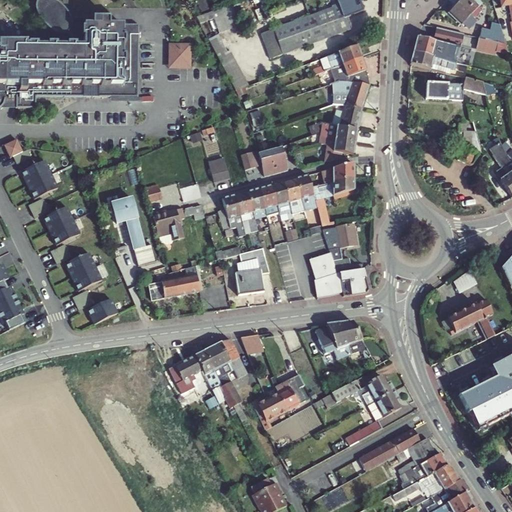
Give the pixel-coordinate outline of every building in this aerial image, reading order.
[(66,10),(59,3),(53,0),(37,0),(36,3),(36,8),(37,12),(42,21),(49,28),(60,33),(67,33),(73,40),(73,46),(26,45),(26,42),(0,41),(0,108),(1,108),(1,107),(2,107),(2,106),(3,106),(3,105),(16,105),(16,109),(36,109),(36,97),(96,98),(108,98),(138,98),(139,25),(109,24),(109,18),(71,18),(66,10)] [(302,17),(312,41),(351,28),(346,14),(360,9),(359,4),(363,3),(362,0),(336,0),(337,1),(330,4),(331,6),(302,17)] [(469,0),(460,0),(448,14),(461,26),(462,25),(465,27),(467,29),(470,28),(474,24),(473,18),(480,11),(477,9),(481,5),(475,0),(469,0)] [(511,0),(499,0),(501,8),(509,7),(511,23),(510,23),(511,34),(511,0)] [(240,28),(230,3),(197,16),(201,26),(214,21),(220,36),(240,28)] [(312,41),(302,17),(263,31),(271,55),(312,41)] [(503,45),(506,46),(500,26),(491,24),(489,31),(481,29),(479,39),(503,45)] [(417,38),(413,53),(451,63),(456,65),(464,35),(435,28),(432,42),(417,38)] [(236,91),(249,86),(230,51),(227,52),(218,36),(209,40),(210,42),(236,91)] [(503,45),(479,39),(476,49),(501,55),(503,45)] [(169,45),(169,69),(178,69),(178,45),(169,45)] [(178,69),(190,69),(190,45),(178,45),(178,69)] [(320,59),(325,71),(361,58),(357,45),(320,59)] [(501,55),(476,49),(476,52),(500,57),(501,55)] [(413,53),(410,65),(445,75),(446,70),(449,71),(451,63),(413,53)] [(353,82),(370,84),(361,58),(325,71),(318,74),(319,78),(324,77),(324,78),(327,77),(329,83),(332,82),(339,79),(337,73),(345,70),(349,81),(353,82)] [(485,96),(482,84),(465,80),(463,86),(426,84),(425,101),(462,102),(462,90),(485,96)] [(363,108),(370,84),(353,82),(345,105),(363,108)] [(482,84),(485,96),(494,94),(492,87),(482,84)] [(96,112),(108,112),(108,102),(108,98),(96,98),(96,112)] [(357,130),(363,108),(345,105),(340,128),(357,130)] [(481,155),(476,134),(465,133),(466,126),(458,125),(458,133),(463,134),(462,144),(481,155)] [(321,144),(326,144),(327,140),(355,142),(357,130),(340,128),(324,126),(323,137),(321,144)] [(16,140),(4,146),(10,159),(22,153),(16,140)] [(326,144),(323,164),(340,159),(341,155),(353,156),(355,142),(327,140),(326,144)] [(506,155),(511,151),(504,143),(501,147),(504,154),(506,155)] [(511,199),(511,162),(506,155),(504,154),(501,147),(500,144),(488,151),(501,169),(495,173),(501,181),(499,182),(511,199)] [(472,166),(478,156),(462,147),(457,158),(457,160),(470,167),(472,166)] [(263,178),(288,171),(281,148),(257,155),(260,166),(263,178)] [(13,157),(16,164),(30,157),(27,151),(13,157)] [(257,155),(251,156),(254,168),(260,166),(257,155)] [(251,156),(241,159),(244,170),(254,168),(251,156)] [(21,173),(27,187),(51,175),(45,162),(21,173)] [(213,184),(230,179),(225,164),(209,168),(213,184)] [(321,173),(324,185),(353,179),(353,165),(321,173)] [(27,187),(34,201),(58,189),(51,175),(27,187)] [(310,188),(307,176),(295,180),(300,200),(301,200),(303,207),(304,212),(316,209),(314,202),(310,188)] [(324,185),(310,188),(314,202),(323,199),(353,192),(353,179),(324,185)] [(295,180),(283,183),(288,203),(289,203),(290,212),(291,215),(304,212),(303,207),(301,200),(300,200),(295,180)] [(184,201),(202,197),(198,183),(181,187),(184,201)] [(283,183),(271,186),(276,207),(278,214),(281,222),(292,219),(291,215),(290,212),(289,203),(288,203),(283,183)] [(145,189),(149,202),(162,199),(158,185),(145,189)] [(271,186),(258,190),(264,210),(266,217),(278,214),(276,207),(271,186)] [(258,190),(246,193),(252,213),(254,221),(266,217),(264,210),(258,190)] [(323,199),(324,202),(353,195),(353,192),(323,199)] [(246,193),(234,196),(240,217),(242,223),(245,235),(257,232),(254,221),(252,213),(246,193)] [(240,217),(234,196),(221,200),(224,210),(217,212),(223,232),(236,228),(238,238),(245,236),(245,235),(242,223),(240,217)] [(111,204),(116,223),(125,221),(127,220),(135,249),(133,250),(138,267),(156,262),(151,245),(144,247),(139,231),(140,230),(138,223),(137,223),(136,218),(137,218),(131,198),(111,204)] [(324,213),(326,212),(324,202),(323,199),(314,202),(316,209),(318,214),(324,213)] [(29,207),(32,213),(46,206),(43,200),(29,207)] [(32,213),(35,219),(49,213),(46,206),(32,213)] [(204,218),(201,206),(192,208),(185,209),(183,218),(194,215),(195,221),(204,218)] [(67,208),(43,219),(50,233),(73,221),(67,208)] [(153,217),(161,247),(172,244),(172,242),(184,238),(181,225),(183,225),(182,220),(184,220),(183,218),(184,215),(182,209),(166,214),(153,217)] [(329,224),(326,212),(324,213),(328,227),(335,225),(334,223),(329,224)] [(321,228),(328,227),(324,213),(318,214),(321,227),(321,228)] [(125,221),(133,250),(135,249),(127,220),(125,221)] [(50,233),(56,247),(80,235),(73,221),(50,233)] [(357,246),(353,225),(322,231),(323,233),(336,275),(351,272),(350,267),(349,259),(342,261),(340,249),(357,246)] [(296,230),(284,234),(287,243),(298,239),(296,230)] [(51,253),(54,259),(68,252),(65,246),(51,253)] [(217,261),(240,255),(239,248),(215,254),(217,261)] [(262,249),(239,255),(241,263),(236,265),(238,274),(234,274),(237,297),(264,293),(261,275),(269,274),(262,249)] [(54,259),(57,265),(71,259),(68,252),(54,259)] [(89,254),(65,265),(72,279),(96,267),(89,254)] [(336,275),(330,255),(307,261),(313,283),(315,282),(316,286),(312,287),(316,299),(334,296),(334,294),(341,292),(342,294),(343,298),(366,294),(368,291),(363,269),(361,270),(351,272),(336,275)] [(511,256),(500,269),(511,293),(511,256)] [(0,265),(0,282),(3,281),(8,278),(2,265),(0,265)] [(72,279),(78,293),(102,281),(96,267),(72,279)] [(161,283),(164,300),(200,293),(195,267),(192,268),(185,270),(186,278),(160,282),(161,283)] [(469,271),(453,283),(459,295),(477,285),(469,271)] [(0,308),(17,300),(11,286),(7,288),(3,281),(0,282),(0,308)] [(148,286),(151,302),(164,300),(161,283),(148,286)] [(74,299),(76,305),(90,299),(87,292),(74,299)] [(76,305),(79,311),(93,305),(90,299),(76,305)] [(9,331),(24,324),(20,316),(24,314),(17,300),(0,308),(0,320),(2,325),(5,323),(9,331)] [(111,300),(87,311),(94,326),(118,314),(111,300)] [(448,330),(451,336),(477,324),(486,341),(494,337),(485,318),(492,314),(486,301),(447,319),(447,320),(451,329),(448,330)] [(447,320),(441,323),(445,332),(448,330),(451,329),(447,320)] [(371,358),(352,322),(339,324),(348,346),(351,355),(360,352),(361,355),(363,354),(365,360),(371,358)] [(326,328),(315,333),(325,356),(334,353),(336,361),(351,355),(348,346),(339,324),(325,326),(326,328)] [(257,337),(242,340),(249,356),(264,353),(257,337)] [(242,340),(239,340),(246,356),(249,356),(242,340)] [(247,375),(230,341),(220,344),(204,352),(213,371),(221,388),(226,398),(225,399),(226,400),(231,409),(233,408),(236,413),(241,410),(238,405),(241,403),(226,375),(233,371),(237,379),(238,380),(247,375)] [(213,371),(204,352),(195,357),(202,372),(204,376),(219,404),(226,400),(225,399),(226,398),(221,388),(213,371)] [(202,372),(195,357),(169,370),(182,395),(195,388),(192,382),(195,380),(193,376),(202,372)] [(501,394),(501,399),(504,402),(508,402),(511,400),(511,373),(508,375),(506,372),(501,375),(502,378),(500,379),(505,390),(502,392),(501,394)] [(287,411),(306,402),(299,389),(304,387),(299,376),(275,388),(279,394),(287,411)] [(362,397),(367,407),(394,392),(389,383),(385,385),(381,377),(365,385),(369,393),(362,397)] [(336,404),(360,390),(355,381),(331,395),(336,404)] [(349,448),(382,430),(378,422),(399,410),(394,402),(399,400),(394,392),(367,407),(376,423),(345,440),(349,448)] [(259,405),(257,400),(251,403),(265,431),(271,428),(268,421),(287,411),(279,394),(259,405)] [(322,400),(327,409),(336,404),(331,395),(322,400)] [(236,413),(241,423),(246,420),(241,410),(236,413)] [(358,460),(366,473),(408,450),(420,443),(413,430),(358,460)] [(436,456),(427,439),(420,443),(408,450),(415,461),(397,471),(400,477),(412,470),(436,456)] [(416,478),(403,485),(405,490),(427,478),(433,474),(448,466),(440,454),(436,456),(412,470),(416,478)] [(405,490),(392,497),(396,502),(420,489),(422,493),(428,490),(432,497),(444,491),(458,482),(448,466),(433,474),(427,478),(405,490)] [(399,477),(403,485),(416,478),(412,470),(400,477),(399,477)] [(470,491),(462,480),(458,482),(444,491),(432,497),(430,498),(434,505),(425,510),(426,511),(433,511),(447,505),(465,494),(470,491)] [(277,511),(285,508),(280,498),(279,499),(277,494),(278,493),(280,493),(276,485),(252,497),(259,511),(260,510),(260,511),(277,511)] [(433,511),(469,511),(474,510),(465,494),(447,505),(433,511)] [(410,505),(412,508),(425,501),(424,497),(410,505)]
